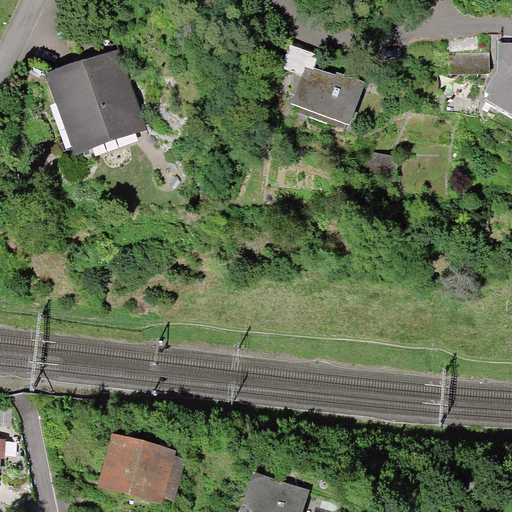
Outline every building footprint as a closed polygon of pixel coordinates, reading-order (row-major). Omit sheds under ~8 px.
[(511,43),(497,44),(498,72),(485,94),(489,97),(486,102),(511,118),(511,43)] [(282,70),(302,77),(306,67),(314,70),(319,57),(290,47),(282,70)] [(46,76),(75,156),(90,151),(93,159),(152,138),(120,49),(46,76)] [(490,53),(450,54),(450,75),(490,75),(490,53)] [(302,77),(291,106),(349,129),(366,85),(336,74),(335,78),(314,70),(306,67),(302,77)] [(113,433),(97,490),(163,508),(164,503),(176,506),(189,460),(176,457),(178,451),(113,433)] [(0,476),(3,477),(4,463),(9,463),(10,437),(0,436),(0,476)] [(255,473),(242,511),(304,511),(311,490),(255,473)]
